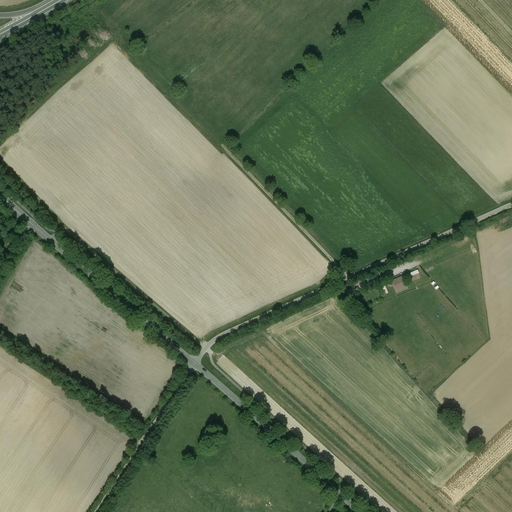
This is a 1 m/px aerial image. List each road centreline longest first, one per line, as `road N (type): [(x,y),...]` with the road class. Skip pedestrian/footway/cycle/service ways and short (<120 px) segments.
road 1 (unclassified): [(511,205),(222,335),(194,363)]
road 2 (secondary): [(0,196),(194,363)]
road 3 (track): [(348,278),(178,94)]
road 4 (secondary): [(194,363),(359,511)]
road 5 (unclassified): [(96,511),(194,363)]
